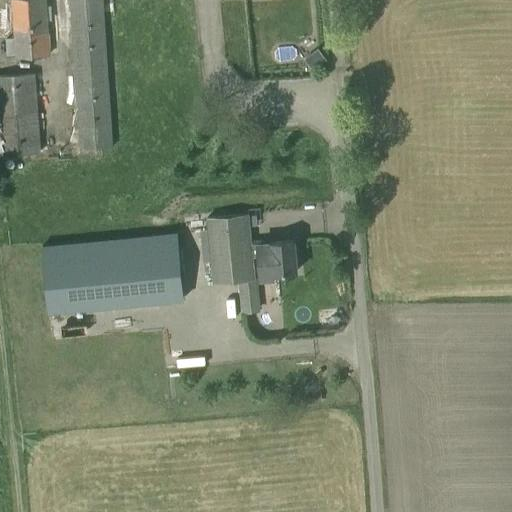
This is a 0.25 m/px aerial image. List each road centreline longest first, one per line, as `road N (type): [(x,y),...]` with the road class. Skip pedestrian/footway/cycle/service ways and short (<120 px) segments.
road 1 (unclassified): [(376,511),(350,199)]
road 2 (track): [(15,511),(0,374)]
